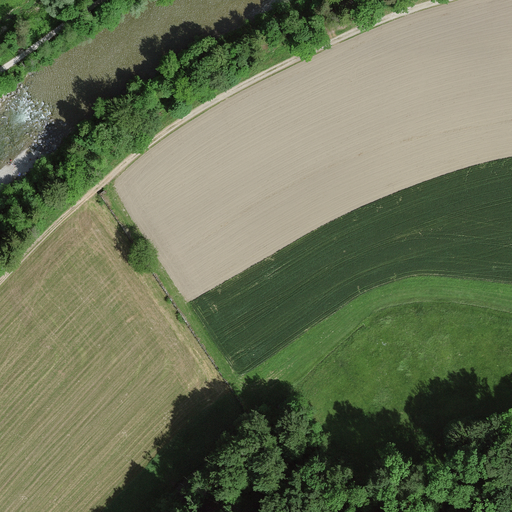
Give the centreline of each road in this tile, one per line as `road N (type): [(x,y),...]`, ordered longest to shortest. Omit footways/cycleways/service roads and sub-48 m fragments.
road 1 (track): [(446,0),(358,31),(198,111),(111,176),(0,285)]
road 2 (track): [(103,0),(0,69)]
